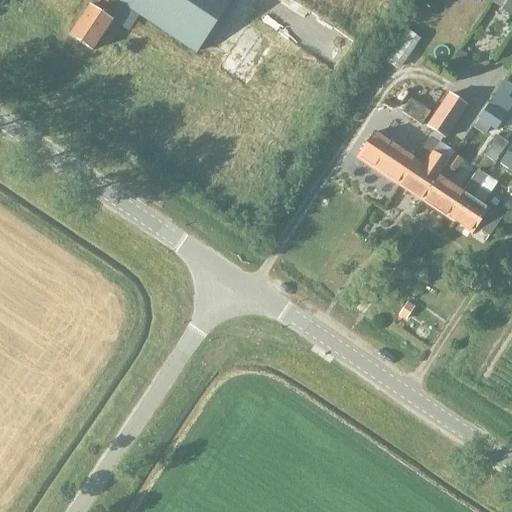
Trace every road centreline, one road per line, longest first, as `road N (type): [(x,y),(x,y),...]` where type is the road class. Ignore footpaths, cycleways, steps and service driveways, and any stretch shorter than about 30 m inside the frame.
road 1 (secondary): [(511,465),(231,278)]
road 2 (unclassified): [(75,511),(231,278)]
road 3 (secondary): [(231,278),(0,123)]
